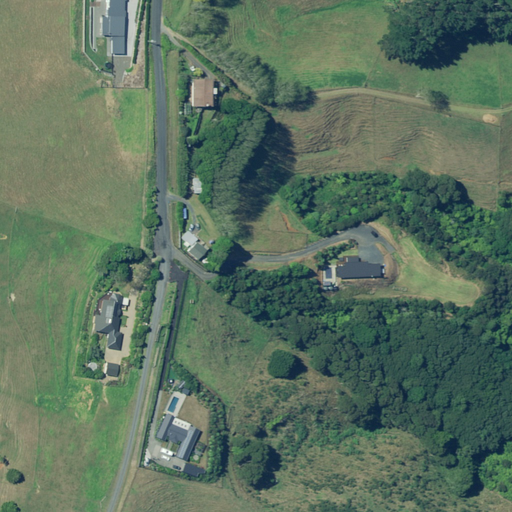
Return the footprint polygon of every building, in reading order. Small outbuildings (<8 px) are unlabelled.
[(122,1),(122,0),(104,0),(104,8),(103,8),(102,16),(98,16),(97,35),(109,35),(109,53),(120,53),(121,1),(122,1)] [(211,93),(211,79),(189,79),(189,106),(211,106),(211,93)] [(194,238),(185,230),(179,237),(183,241),(181,244),(186,248),(194,238)] [(203,248),(194,240),(185,252),(194,260),(203,248)] [(343,266),(335,266),(336,277),(375,276),(374,264),(364,264),(364,262),(355,262),(355,257),(343,258),(343,266)] [(119,294),(107,293),(106,301),(98,300),(96,315),(91,315),(89,330),(105,332),(103,347),(117,349),(119,332),(114,331),(119,294)] [(116,364),(103,362),(102,374),(114,375),(116,364)] [(171,418),(162,414),(152,436),(162,441),(163,439),(173,443),(175,440),(178,441),(172,456),(182,460),(195,430),(186,426),(184,430),(169,424),(171,418)]
